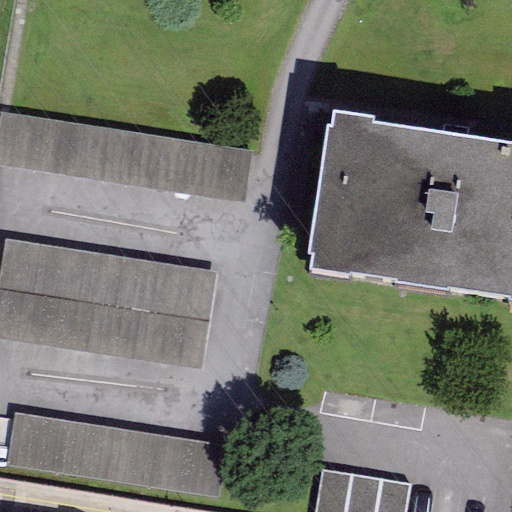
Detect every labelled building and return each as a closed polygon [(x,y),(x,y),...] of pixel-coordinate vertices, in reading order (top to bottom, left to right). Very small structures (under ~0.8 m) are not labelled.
[(241,200),(250,148),(9,107),(0,159),(241,200)] [(511,149),(315,119),(291,271),(511,305),(511,149)] [(7,240),(0,311),(0,340),(213,363),(223,262),(7,240)] [(21,405),(11,459),(208,495),(218,441),(21,405)] [(411,511),(417,480),(330,464),(321,511),(411,511)]
